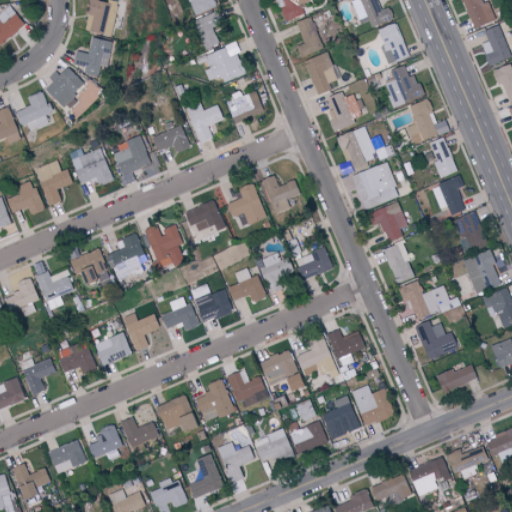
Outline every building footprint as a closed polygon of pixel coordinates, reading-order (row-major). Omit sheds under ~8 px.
[(115,34),(122,2),(113,0),(93,0),(88,29),(115,34)] [(219,5),(216,0),(190,0),(195,13),(219,5)] [(279,0),(286,18),(306,11),(302,0),(279,0)] [(373,24),(395,18),(392,5),(381,8),(379,0),(354,0),(360,19),(370,16),(373,24)] [(464,0),(476,27),(497,18),(489,0),(486,0),(485,1),(484,0),(464,0)] [(0,40),(3,44),(27,23),(11,4),(0,13),(0,40)] [(195,18),(205,48),(226,41),(216,11),(195,18)] [(301,44),(303,52),(326,44),(315,14),(298,20),(306,42),(301,44)] [(383,45),(390,63),(411,54),(398,21),(380,28),(386,43),(383,45)] [(511,56),(511,53),(500,24),(486,30),(490,40),(483,42),(492,64),(511,56)] [(115,40),(94,36),(92,51),(78,49),(76,63),(87,65),(86,73),(102,75),(104,65),(111,66),(115,40)] [(248,72),(237,42),(197,56),(201,67),(205,65),(210,80),(224,75),(226,81),(248,72)] [(306,60),(319,93),(341,84),(328,51),(306,60)] [(511,62),(511,63),(498,67),(509,103),(511,102),(511,62)] [(395,105),(425,93),(417,73),(410,75),(406,64),(392,69),(395,78),(387,82),(395,105)] [(62,74),(57,69),(51,76),(55,81),(48,87),(69,109),(80,99),(74,93),(86,82),(71,66),(62,74)] [(18,110),(24,124),(29,122),(32,130),(50,122),(47,114),(54,112),(46,89),(30,96),(33,104),(18,110)] [(228,100),(236,122),(266,111),(258,89),(239,96),(228,100)] [(363,114),(355,93),(346,96),(344,91),(330,96),(334,107),(329,109),(337,130),(357,123),(355,117),(363,114)] [(205,109),(202,103),(188,108),(201,142),(213,137),(208,123),(225,117),(219,103),(205,109)] [(0,138),(8,136),(10,142),(23,137),(11,105),(0,108),(0,115),(2,122),(0,122),(0,138)] [(154,135),(159,149),(175,143),(178,151),(192,146),(183,124),(154,135)] [(340,135),(354,170),(370,163),(369,158),(378,155),(366,125),(340,135)] [(112,147),(126,184),(136,180),(133,172),(159,162),(155,150),(149,152),(143,136),(112,147)] [(433,141),(439,160),(437,161),(442,176),(458,171),(447,136),(433,141)] [(81,182),(98,176),(101,184),(115,179),(102,146),(84,153),(82,147),(70,151),(81,182)] [(36,166),(50,204),(63,200),(58,188),(75,182),(69,167),(62,170),(58,158),(36,166)] [(354,174),(367,208),(402,195),(388,160),(354,174)] [(292,207),(289,197),(302,193),(297,179),(279,185),(276,174),(267,177),(278,211),(292,207)] [(466,208),(458,188),(466,185),(461,174),(433,186),(442,208),(449,205),(453,214),(466,208)] [(20,192),(8,197),(14,211),(29,205),(33,214),(47,208),(38,185),(34,186),(31,179),(17,184),(20,192)] [(237,192),(239,198),(229,202),(235,216),(239,214),(244,225),(268,216),(256,184),(237,192)] [(0,198),(0,227),(12,224),(5,197),(0,198)] [(189,209),(196,230),(216,224),(218,230),(227,227),(218,200),(189,209)] [(389,240),(404,236),(401,226),(408,224),(402,202),(370,210),(373,224),(384,221),(389,240)] [(467,253),(490,245),(477,210),(455,218),(467,253)] [(186,259),(181,244),(184,242),(178,224),(162,229),(160,223),(147,228),(161,268),(186,259)] [(119,279),(136,274),(134,268),(149,263),(140,232),(119,239),(122,249),(111,252),(119,279)] [(399,282),(417,275),(404,241),(385,248),(399,282)] [(335,268),(328,247),(298,256),(305,278),(335,268)] [(89,285),(112,277),(102,248),(73,258),(78,274),(85,272),(89,285)] [(465,259),(477,293),(504,283),(491,249),(465,259)] [(263,257),(266,265),(262,267),(271,292),(286,287),(283,278),(297,273),(291,255),(282,258),(280,252),(263,257)] [(52,308),(66,302),(63,295),(78,288),(69,268),(51,276),(44,260),(33,264),(52,308)] [(254,300),(267,295),(261,273),(252,276),(249,267),(236,271),(239,282),(230,285),(235,299),(252,294),(254,300)] [(27,314),(38,310),(34,301),(41,299),(32,276),(18,281),(21,290),(7,296),(12,310),(24,306),(27,314)] [(447,284),(425,292),(420,279),(401,287),(410,310),(414,308),(419,319),(455,304),(447,284)] [(212,293),(208,282),(192,288),(204,322),(234,311),(226,288),(212,293)] [(491,315),(500,312),(504,327),(511,324),(511,294),(510,287),(485,295),(491,315)] [(170,301),(174,309),(163,314),(168,327),(183,321),(187,330),(200,325),(187,294),(170,301)] [(150,344),(146,333),(162,326),(156,312),(139,319),(136,311),(124,316),(138,349),(150,344)] [(417,325),(430,359),(460,347),(453,330),(447,333),(443,322),(433,325),(431,319),(417,325)] [(344,336),(342,328),(331,332),(342,365),(356,361),(353,352),(367,347),(362,330),(344,336)] [(96,342),(104,364),(134,353),(126,331),(96,342)] [(307,376),(337,366),(326,337),(311,342),(313,349),(299,354),(307,376)] [(502,368),(511,363),(511,338),(511,337),(493,345),(502,368)] [(57,350),(66,372),(81,365),(84,373),(98,368),(87,339),(57,350)] [(261,360),(271,383),(300,371),(291,348),(261,360)] [(57,371),(52,357),(35,363),(33,358),(21,362),(34,394),(46,389),(42,377),(57,371)] [(445,391),(479,378),(473,362),(439,375),(445,391)] [(261,375),(250,380),(246,369),(229,376),(239,401),(245,399),(248,406),(270,397),(261,375)] [(293,390),(306,385),(301,371),(288,376),(293,390)] [(0,383),(0,408),(27,397),(19,376),(0,383)] [(197,397),(208,422),(238,410),(224,378),(209,384),(212,391),(197,397)] [(354,389),(366,425),(396,415),(387,387),(373,392),(370,384),(354,389)] [(336,399),(339,407),(324,413),(330,429),(346,423),(350,432),(362,427),(348,394),(336,399)] [(199,428),(191,395),(159,403),(165,428),(184,423),(186,431),(199,428)] [(162,434),(157,421),(139,427),(135,416),(123,421),(134,452),(147,447),(145,441),(162,434)] [(292,431),(299,452),(329,442),(322,421),(292,431)] [(89,442),(95,457),(125,445),(117,422),(101,428),(104,436),(89,442)] [(264,460),(279,454),(282,461),(296,456),(285,427),(256,439),(264,460)] [(511,428),(495,433),(497,438),(488,441),(492,454),(511,447),(511,428)] [(88,460),(79,439),(50,450),(59,472),(88,460)] [(257,458),(251,444),(237,450),(233,441),(218,447),(232,482),(246,476),(241,465),(257,458)] [(489,461),(485,446),(463,452),(462,448),(449,452),(454,470),(489,461)] [(198,458),(205,478),(191,483),(196,497),(225,486),(213,452),(198,458)] [(439,486),(436,479),(451,473),(444,455),(411,469),(420,493),(439,486)] [(30,473),(27,462),(15,466),(26,499),(41,494),(38,486),(53,481),(49,467),(30,473)] [(390,495),(393,503),(414,494),(405,472),(373,485),(379,499),(390,495)] [(0,507),(7,506),(8,511),(18,511),(9,473),(0,474),(0,507)] [(176,506),(188,502),(181,476),(160,482),(162,487),(152,490),(156,505),(174,499),(176,506)] [(339,511),(360,511),(376,505),(367,487),(350,495),(352,499),(336,506),(339,511)] [(142,491),(126,496),(123,488),(110,493),(116,511),(132,511),(147,505),(142,491)] [(333,511),(330,503),(310,511),(333,511)]
